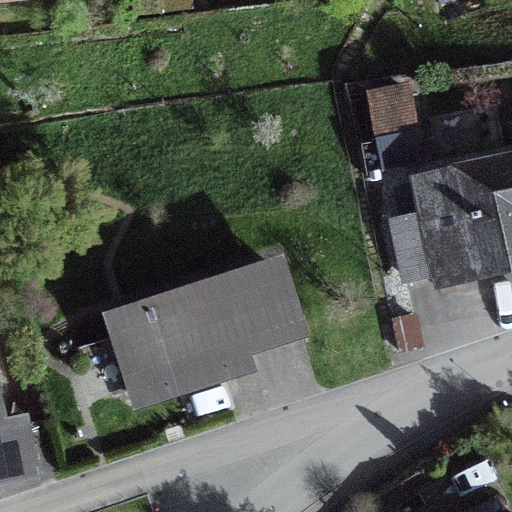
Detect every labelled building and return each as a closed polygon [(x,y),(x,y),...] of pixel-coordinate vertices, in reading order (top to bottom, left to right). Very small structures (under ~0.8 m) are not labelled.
[(193,9),(191,0),(131,0),(134,16),(193,9)] [(372,99),(377,130),(414,123),(408,91),(372,99)] [(511,270),(511,157),(417,177),(419,184),(397,189),(404,220),(392,223),(405,277),(437,270),(440,285),(511,270)] [(112,319),(138,399),(247,364),(238,336),(294,318),(281,278),(225,296),(221,284),(112,319)] [(33,472),(24,426),(0,430),(0,450),(5,477),(33,472)]
